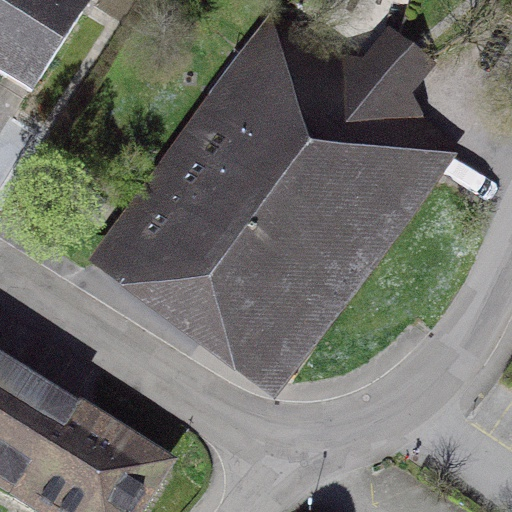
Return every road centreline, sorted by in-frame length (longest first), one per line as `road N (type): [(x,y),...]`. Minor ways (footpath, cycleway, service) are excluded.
road 1 (residential): [(0,279),(295,466)]
road 2 (residential): [(295,466),(396,405),(451,359),(511,248)]
